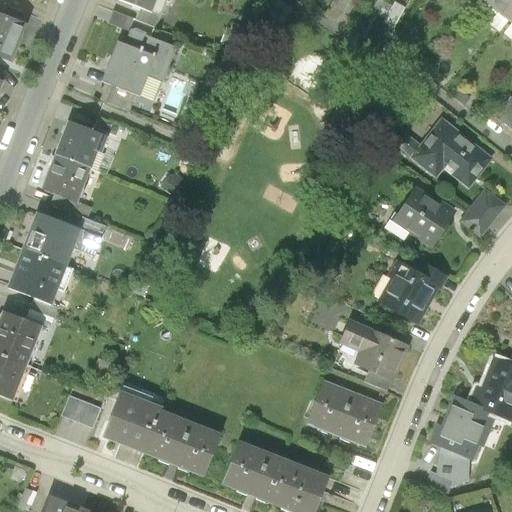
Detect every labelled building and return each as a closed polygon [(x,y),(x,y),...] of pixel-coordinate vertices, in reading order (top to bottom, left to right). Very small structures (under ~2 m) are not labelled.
[(162,0),(116,0),(116,1),(161,18),(167,2),(162,0)] [(332,0),(328,8),(353,21),(364,0),(332,0)] [(498,32),(506,22),(511,13),(511,0),(485,0),(483,3),(475,14),(498,32)] [(394,5),(383,26),(393,31),(404,10),(394,5)] [(6,9),(2,20),(23,28),(27,17),(6,9)] [(2,20),(0,19),(0,60),(9,64),(23,28),(2,20)] [(225,30),(219,44),(235,50),(241,36),(225,30)] [(175,49),(129,31),(122,48),(115,45),(98,89),(106,92),(133,102),(136,104),(145,80),(161,86),(175,49)] [(386,44),(381,51),(389,55),(393,48),(386,44)] [(133,102),(106,92),(102,103),(128,113),(133,102)] [(511,96),(509,95),(494,115),(511,128),(511,96)] [(403,130),(393,143),(434,175),(441,166),(467,186),(491,154),(439,115),(418,142),(403,130)] [(97,116),(93,125),(115,134),(119,124),(97,116)] [(105,134),(67,119),(54,153),(87,167),(94,147),(100,149),(105,134)] [(74,201),(87,167),(54,153),(40,188),(74,201)] [(413,183),(390,218),(431,245),(454,210),(413,183)] [(483,187),(458,220),(479,236),(504,202),(483,187)] [(33,210),(19,246),(62,264),(70,245),(93,254),(100,237),(77,228),(33,210)] [(81,218),(77,228),(100,237),(104,227),(81,218)] [(62,264),(19,246),(4,284),(33,296),(48,302),(54,287),(61,290),(70,267),(62,264)] [(390,276),(377,300),(417,322),(438,283),(415,271),(394,259),(386,274),(390,276)] [(420,261),(415,271),(438,283),(440,285),(446,275),(420,261)] [(33,296),(29,308),(52,317),(56,305),(48,302),(33,296)] [(29,308),(24,321),(39,327),(47,330),(52,317),(29,308)] [(24,321),(0,311),(0,352),(24,363),(39,327),(24,321)] [(368,368),(392,379),(408,342),(348,316),(337,340),(358,349),(352,361),(368,368)] [(0,396),(10,400),(24,363),(0,352),(0,396)] [(511,364),(506,362),(490,355),(478,383),(473,381),(466,399),(497,411),(509,417),(511,410),(511,364)] [(113,363),(98,357),(92,371),(108,377),(113,363)] [(392,379),(368,368),(363,379),(388,389),(392,379)] [(320,379),(305,420),(365,443),(381,402),(320,379)] [(160,407),(117,390),(99,436),(142,453),(159,410),(160,407)] [(67,393),(59,415),(91,427),(99,406),(67,393)] [(497,411),(466,399),(451,393),(439,422),(434,420),(426,440),(439,445),(468,457),(471,458),(477,444),(482,446),(497,411)] [(218,433),(159,410),(142,453),(201,476),(218,433)] [(219,483),(275,505),(292,463),(236,441),(219,483)] [(468,457),(439,445),(430,472),(452,481),(450,486),(466,478),(468,457)] [(292,463),(275,505),(293,511),(312,511),(327,477),(292,463)] [(452,481),(430,472),(425,484),(447,493),(450,486),(452,481)] [(36,491),(25,486),(17,505),(28,510),(36,491)] [(45,493),(37,511),(77,511),(79,507),(45,493)]
